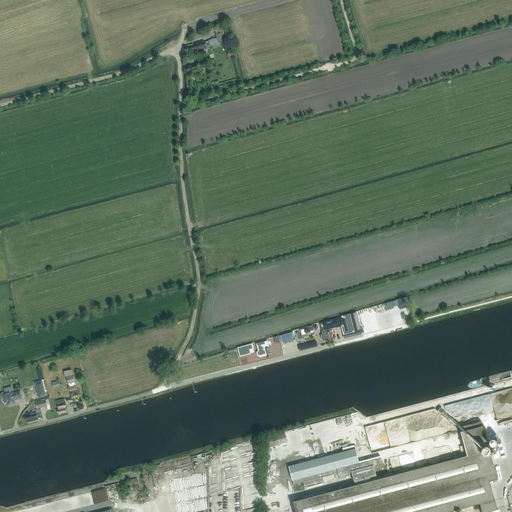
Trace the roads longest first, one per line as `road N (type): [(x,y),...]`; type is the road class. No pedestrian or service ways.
road 1 (track): [(341,0),(358,57),(180,105),(182,185),(199,287),(186,342),(160,389)]
road 2 (unclassified): [(409,324),(160,389)]
road 3 (unclassified): [(0,104),(137,66),(179,45),(184,28)]
road 4 (unclassified): [(0,433),(160,389)]
